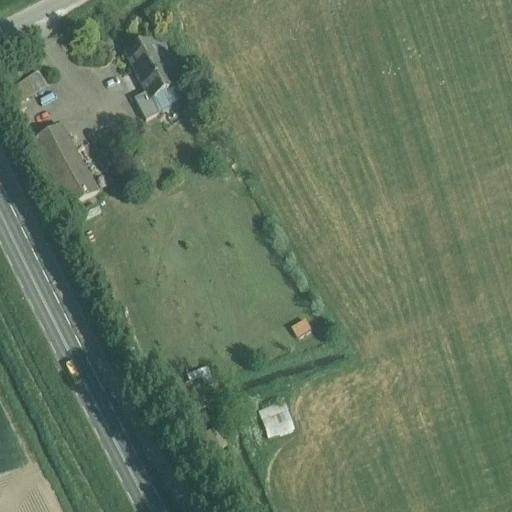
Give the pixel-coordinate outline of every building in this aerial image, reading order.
[(159,60),(151,44),(150,44),(124,58),(145,97),(133,103),(145,124),(157,118),(182,104),(174,90),(175,90),(167,75),(171,72),(163,58),(159,60)] [(35,71),(6,99),(18,112),(48,85),(35,71)] [(39,137),(55,126),(47,115),(32,125),(39,137)] [(68,212),(96,197),(60,130),(32,145),(68,212)] [(137,178),(124,183),(130,198),(142,193),(137,178)] [(212,408),(199,382),(183,389),(196,414),(212,408)] [(284,407),(257,416),(266,443),(293,434),(284,407)] [(203,438),(211,459),(227,452),(219,432),(203,438)]
